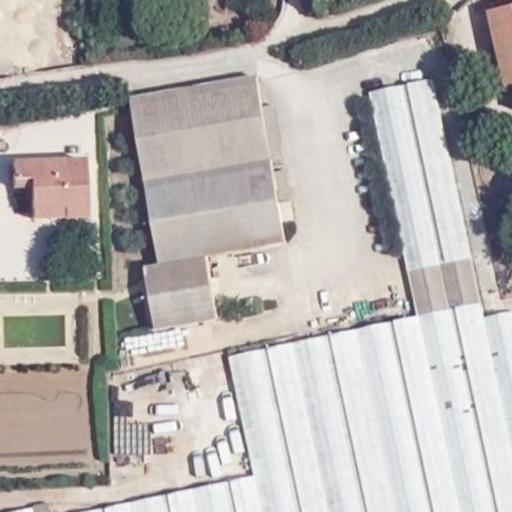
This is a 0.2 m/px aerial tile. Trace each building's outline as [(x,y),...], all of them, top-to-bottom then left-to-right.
[(511,5),(486,11),(503,87),(511,84),(511,5)] [(264,128),(260,104),(254,76),(131,101),(162,265),(147,268),(159,327),(222,314),(210,255),(286,239),(270,153),(283,152),(278,125),(264,128)] [(259,475),(266,511),(511,511),(511,312),(486,318),(439,79),(372,93),(418,315),(234,355),(259,475)] [(68,210),(68,219),(91,217),(88,159),(14,163),(15,188),(33,188),(34,211),(68,210)] [(266,511),(259,475),(85,511),(54,511),(53,505),(15,511),(266,511)]
